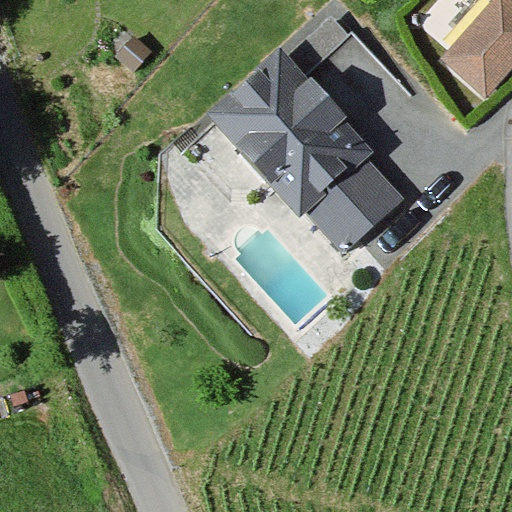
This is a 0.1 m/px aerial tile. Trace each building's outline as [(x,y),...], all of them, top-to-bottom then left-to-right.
[(511,1),(510,0),(495,0),(438,64),(486,107),(511,78),(511,1)] [(332,21),(287,63),(303,81),(349,38),(332,21)] [(135,43),(119,62),(135,76),(151,56),(135,43)] [(302,227),(309,220),(369,167),(375,162),(303,81),(287,63),(281,57),(208,123),(213,128),(302,227)] [(369,167),(309,220),(343,257),(403,203),(369,167)]
